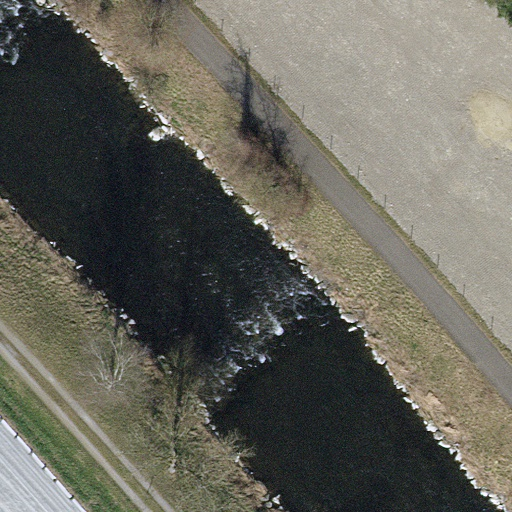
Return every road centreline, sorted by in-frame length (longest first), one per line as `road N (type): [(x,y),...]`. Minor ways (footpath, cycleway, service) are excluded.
road 1 (track): [(161,0),(511,389)]
road 2 (track): [(147,511),(0,348)]
